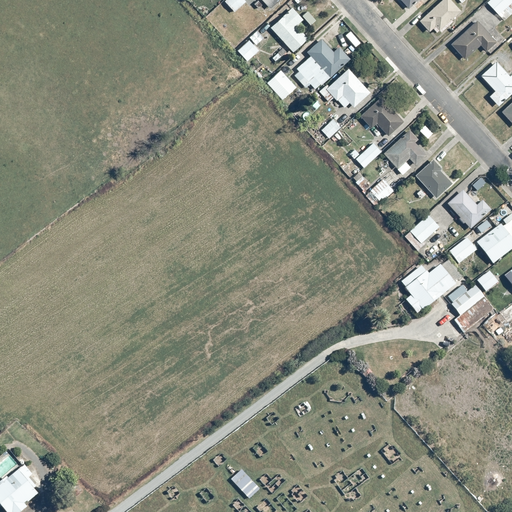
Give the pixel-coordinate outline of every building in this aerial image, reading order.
[(245,1),(243,0),(224,0),(223,1),(233,12),(245,1)] [(432,27),(437,32),(439,30),(441,32),(453,21),(451,19),(460,10),(450,0),(440,0),(419,20),(429,30),(432,27)] [(511,12),(511,0),(489,0),(487,2),(504,20),(511,12)] [(302,19),(292,6),(270,25),(292,51),(307,38),(295,25),(302,19)] [(498,40),(477,17),(449,43),(464,59),(480,44),(486,51),(498,40)] [(334,51),(322,37),(317,41),(314,38),(304,47),(310,54),(291,70),(299,80),(305,87),(310,83),(314,88),(350,59),(339,46),(334,51)] [(259,49),(249,39),(237,50),(247,60),(259,49)] [(275,62),(286,51),(280,46),(270,57),(275,62)] [(511,91),(511,78),(496,61),(481,75),(495,90),(489,96),(498,105),(511,91)] [(324,107),(335,97),(343,106),(349,101),(353,106),(369,92),(347,68),(328,85),(326,84),(319,91),(323,96),(318,101),(324,107)] [(296,86),(280,69),(267,82),(282,99),(296,86)] [(402,122),(379,97),(360,115),(370,126),(375,122),(388,136),(402,122)] [(511,100),(501,111),(511,122),(511,100)] [(340,106),(332,113),(337,119),(332,123),(337,128),(348,119),(343,114),(345,112),(340,106)] [(416,137),(409,129),(383,153),(397,168),(409,157),(415,164),(426,154),(413,140),(416,137)] [(354,157),(363,167),(381,151),(372,142),(360,153),(355,147),(339,161),(344,166),(354,157)] [(432,158),(414,174),(435,198),(453,182),(432,158)] [(361,176),(357,172),(352,177),(363,190),(370,184),(362,175),(361,176)] [(373,186),(364,194),(375,206),(400,184),(389,172),(373,186)] [(476,206),(462,190),(447,204),(469,228),(490,210),(482,200),(476,206)] [(438,226),(427,214),(403,235),(417,250),(425,243),(423,240),(438,226)] [(511,247),(511,238),(500,223),(476,242),(492,263),(511,247)] [(476,250),(466,237),(449,251),(458,263),(476,250)] [(464,276),(448,257),(428,274),(421,265),(400,282),(411,295),(405,299),(417,314),(464,276)] [(511,268),(503,275),(511,286),(511,268)] [(497,281),(489,270),(476,280),(485,291),(497,281)] [(492,307),(475,285),(450,304),(460,316),(453,322),(461,332),(492,307)] [(509,318),(511,315),(511,303),(503,310),(509,318)] [(37,492),(33,487),(38,483),(23,465),(17,470),(0,484),(0,504),(6,511),(19,511),(26,506),(24,504),(37,492)] [(239,467),(228,478),(249,500),(260,489),(239,467)]
